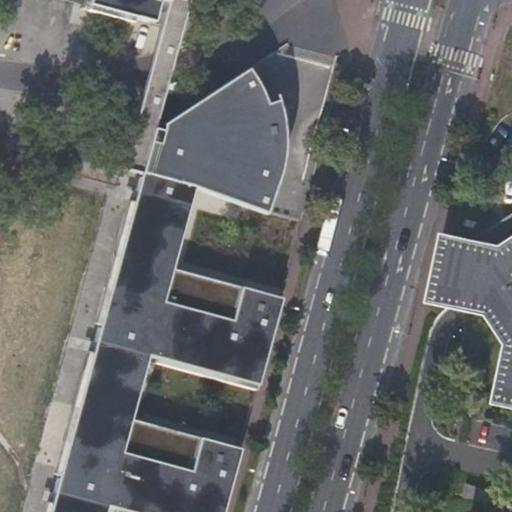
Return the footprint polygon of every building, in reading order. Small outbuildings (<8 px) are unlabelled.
[(85,6),(86,0),(81,0),(79,10),(132,24),(133,19),(85,6)] [(159,26),(179,31),(187,0),(86,0),(85,6),(133,19),(151,24),(157,0),(158,0),(166,2),(159,26)] [(179,31),(159,26),(133,124),(153,130),(179,31)] [(103,511),(104,507),(121,511),(221,511),(229,484),(220,482),(229,448),(128,420),(145,357),(256,387),(270,334),(266,332),(275,298),(174,271),(192,189),(241,207),(242,206),(243,206),(254,177),(257,166),(259,154),(260,142),(265,142),(262,114),(259,106),(256,98),(248,82),(245,78),(226,90),(192,112),(188,107),(160,126),(162,127),(160,131),(153,130),(133,124),(120,170),(138,174),(46,511),(103,511)] [(464,249),(444,245),(435,308),(497,319),(511,344),(511,356),(502,406),(511,407),(511,217),(501,225),(464,249)] [(279,299),(275,298),(266,332),(270,334),(279,299)] [(238,450),(229,448),(220,482),(229,484),(238,450)] [(476,500),(467,498),(465,505),(492,511),(495,498),(478,494),(476,500)]
